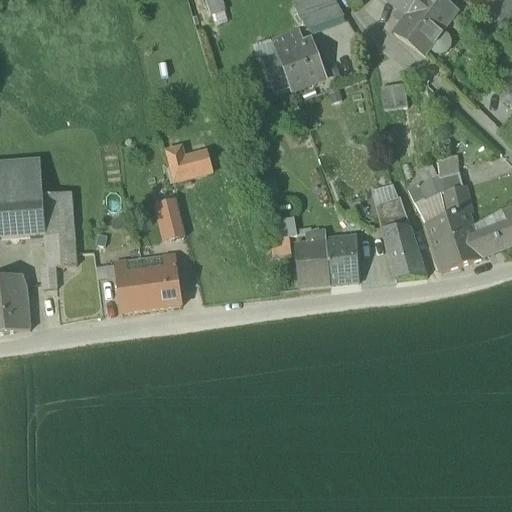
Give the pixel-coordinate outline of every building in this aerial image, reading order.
[(205,0),(211,17),(224,13),(219,0),(205,0)] [(316,0),(293,8),(307,32),(342,19),(331,0),(316,0)] [(381,0),(397,12),(403,0),(381,0)] [(458,15),(437,0),(403,0),(397,12),(406,19),(393,36),(424,60),(429,53),(443,35),(458,15)] [(511,0),(496,0),(486,16),(504,29),(511,17),(511,0)] [(272,44),(277,55),(290,91),(292,95),(325,82),(310,42),(302,45),(298,34),(272,44)] [(443,35),(429,53),(434,57),(440,57),(446,55),(449,51),(451,45),(449,39),(443,35)] [(274,97),(290,91),(277,55),(260,61),(274,97)] [(380,91),(384,115),(407,111),(404,88),(380,91)] [(501,101),(508,106),(511,104),(511,89),(503,92),(501,101)] [(165,155),(173,186),(211,176),(206,155),(183,161),(181,151),(165,155)] [(39,164),(0,166),(0,202),(43,199),(39,164)] [(434,166),(419,170),(421,180),(436,177),(434,166)] [(432,183),(439,199),(442,197),(441,196),(462,190),(459,177),(439,182),(438,178),(431,181),(432,183)] [(407,193),(414,209),(424,204),(425,205),(439,199),(432,183),(431,181),(407,193)] [(441,196),(442,197),(446,222),(425,229),(424,229),(434,256),(446,252),(444,247),(463,240),(460,232),(473,228),(469,216),(471,216),(465,189),(462,190),(441,196)] [(414,209),(425,229),(446,222),(442,197),(439,199),(425,205),(424,204),(414,209)] [(70,198),(43,199),(46,239),(44,239),(46,258),(75,255),(70,198)] [(0,202),(0,241),(44,239),(46,239),(43,199),(0,202)] [(376,205),(378,216),(404,214),(399,199),(397,200),(396,200),(376,205)] [(166,230),(170,243),(185,240),(176,205),(161,208),(164,220),(171,218),(174,228),(166,230)] [(164,220),(161,208),(153,210),(161,245),(170,243),(166,230),(174,228),(171,218),(164,220)] [(511,213),(503,217),(507,228),(511,226),(511,213)] [(377,216),(381,232),(409,230),(404,214),(378,216),(377,216)] [(503,217),(473,229),(472,230),(476,240),(507,228),(503,217)] [(511,226),(507,228),(476,240),(472,230),(473,229),(473,228),(460,232),(463,240),(444,247),(446,252),(434,256),(441,276),(485,262),(483,259),(511,247),(511,226)] [(381,232),(395,284),(426,280),(409,230),(381,232)] [(305,238),(307,247),(326,242),(325,234),(305,238)] [(356,239),(326,242),(330,290),(358,287),(356,239)] [(298,293),(330,290),(326,242),(307,247),(294,248),(295,256),(298,293)] [(40,271),(42,294),(56,293),(55,271),(76,269),(75,255),(46,258),(46,270),(40,271)] [(115,266),(116,281),(176,273),(174,259),(115,266)] [(181,310),(176,273),(116,281),(121,318),(181,310)] [(21,280),(0,282),(0,338),(30,334),(25,291),(22,280),(21,280)]
